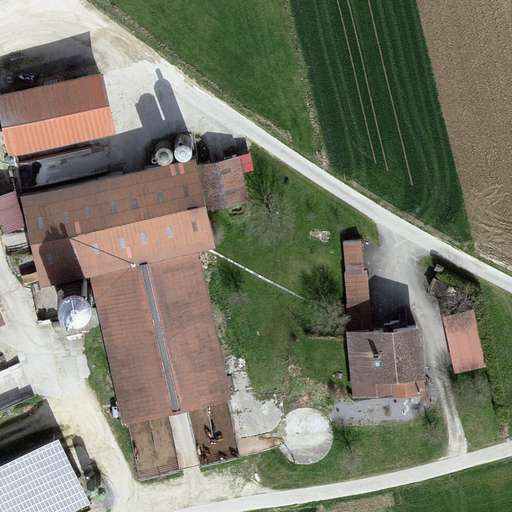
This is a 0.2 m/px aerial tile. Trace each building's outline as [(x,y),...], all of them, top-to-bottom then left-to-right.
[(97,76),(0,94),(0,126),(3,143),(106,123),(97,76)] [(122,416),(223,393),(190,245),(211,241),(204,207),(246,198),(237,157),(195,167),(192,157),(24,195),(42,274),(88,264),(122,416)] [(0,189),(0,213),(4,228),(23,223),(13,186),(0,189)] [(321,225),(295,225),(295,242),(321,242),(321,225)] [(358,241),(341,243),(349,328),(345,329),(352,393),(386,390),(385,375),(422,371),(417,323),(366,328),(358,241)] [(89,291),(87,287),(83,283),(79,281),(74,280),(69,281),(64,284),(61,288),(60,292),(60,297),(61,301),(63,305),(67,308),(71,310),(76,310),(81,309),(85,306),(88,301),(90,297),(89,291)] [(448,313),(457,361),(480,356),(471,309),(448,313)] [(325,425),(286,428),(288,447),(326,444),(325,425)] [(0,461),(0,511),(52,511),(89,495),(60,433),(0,461)]
